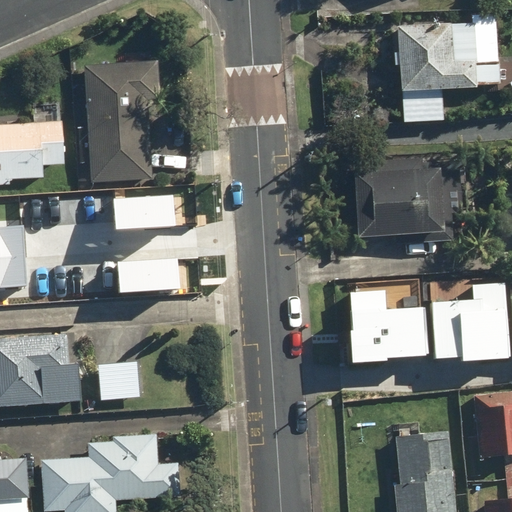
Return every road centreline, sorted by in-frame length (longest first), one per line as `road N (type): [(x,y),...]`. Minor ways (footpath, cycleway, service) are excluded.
road 1 (tertiary): [(284,511),(251,0)]
road 2 (unknown): [(277,400),(511,379)]
